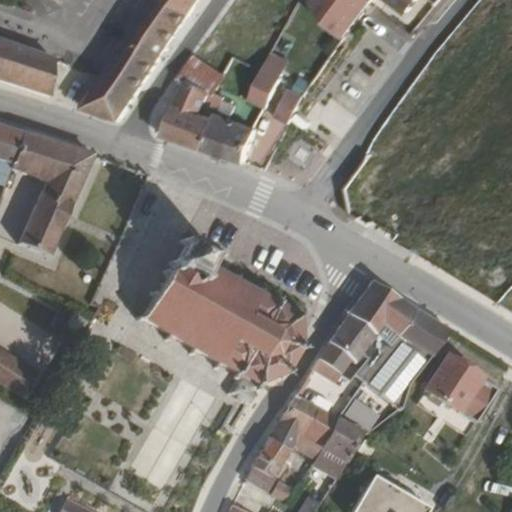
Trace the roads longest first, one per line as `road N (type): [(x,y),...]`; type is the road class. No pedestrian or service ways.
road 1 (tertiary): [(357,252),(313,347),(199,511)]
road 2 (residential): [(304,218),(463,0)]
road 3 (tertiary): [(304,218),(127,146)]
road 4 (tertiary): [(511,341),(357,252)]
road 5 (residential): [(127,146),(225,0)]
road 6 (tertiary): [(127,146),(0,103)]
